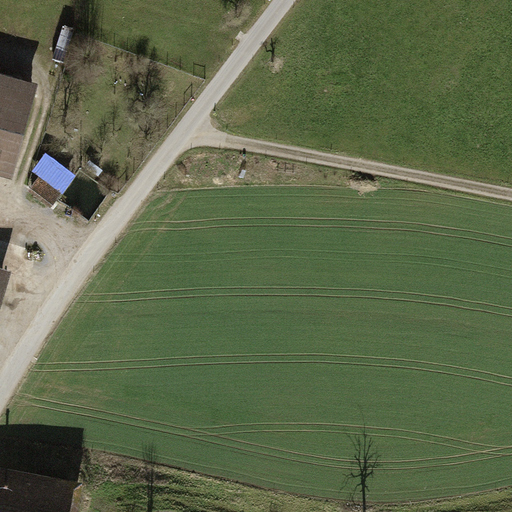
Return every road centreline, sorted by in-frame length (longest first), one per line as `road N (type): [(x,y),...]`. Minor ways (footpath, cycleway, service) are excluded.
road 1 (residential): [(290,0),(35,343),(0,404)]
road 2 (track): [(186,136),(511,201)]
